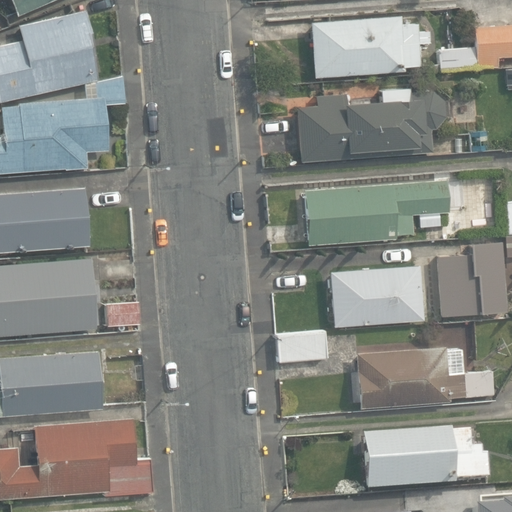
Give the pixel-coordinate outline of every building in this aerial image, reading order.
[(7,0),(14,15),(49,0),(7,0)] [(0,100),(95,79),(89,55),(94,53),(84,10),(15,25),(19,40),(0,44),(0,100)] [(309,21),(312,76),(403,70),(403,65),(419,64),(417,43),(428,42),(428,30),(417,31),(417,22),(399,23),(399,15),(309,21)] [(438,71),(476,68),(488,67),(496,67),(495,57),(511,56),(511,23),(471,26),(472,47),(436,50),(436,64),(421,65),(422,72),(438,71)] [(511,88),(511,67),(503,68),(504,85),(508,85),(509,89),(511,88)] [(0,173),(83,168),(82,152),(105,150),(102,105),(122,104),(121,79),(84,82),(84,96),(15,101),(15,106),(0,108),(3,134),(0,135),(0,173)] [(294,106),(297,161),(430,152),(428,129),(433,128),(442,116),(441,100),(430,90),(407,92),(407,88),(380,89),(380,101),(344,103),(343,94),(314,95),(314,105),(294,106)] [(484,149),(482,127),(461,129),(463,151),(484,149)] [(446,211),(444,179),(333,186),(333,179),(306,181),(307,188),(302,188),(303,215),(304,219),(269,222),(270,244),(305,241),(305,244),(393,238),(393,233),(410,232),(409,213),(420,213),(421,227),(441,225),(440,211),(446,211)] [(0,192),(0,251),(88,245),(84,186),(0,192)] [(439,315),(503,310),(498,240),(466,242),(467,253),(434,255),(439,315)] [(0,334),(96,327),(94,301),(99,301),(97,282),(91,282),(89,257),(20,262),(21,288),(11,289),(12,304),(9,304),(9,295),(0,295),(0,334)] [(333,325),(420,318),(416,265),(329,271),(333,325)] [(105,303),(106,324),(139,322),(138,301),(105,303)] [(275,333),(277,361),(325,356),(322,329),(275,333)] [(355,369),(358,407),(448,401),(448,396),(492,393),(490,370),(463,372),(461,347),(444,348),(444,345),(354,351),(356,369),(355,369)] [(0,414),(101,408),(97,349),(0,355),(0,414)] [(0,446),(0,496),(104,490),(104,494),(152,490),(150,457),(135,458),(132,417),(32,424),(35,463),(18,464),(16,445),(0,446)] [(361,434),(366,490),(454,482),(454,479),(486,476),(485,454),(480,454),(479,446),(468,447),(467,430),(450,431),(449,427),(361,434)] [(511,511),(511,498),(471,501),(471,511),(511,511)]
